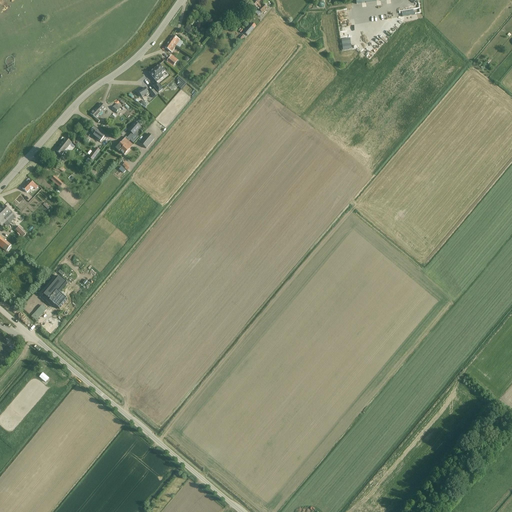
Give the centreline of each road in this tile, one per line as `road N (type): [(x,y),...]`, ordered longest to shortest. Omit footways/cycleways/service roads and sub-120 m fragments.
road 1 (unclassified): [(244,511),(0,308)]
road 2 (tertiary): [(0,188),(83,96),(145,50),(181,0)]
